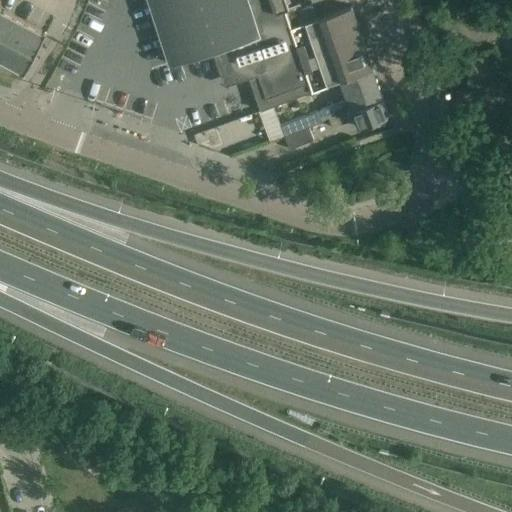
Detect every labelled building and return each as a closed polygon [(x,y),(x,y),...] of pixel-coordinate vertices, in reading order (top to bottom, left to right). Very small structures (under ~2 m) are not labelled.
[(0,0),(0,60),(25,74),(46,35),(0,10),(0,0)] [(373,70),(357,22),(352,7),(345,10),(347,17),(340,20),(337,12),(308,22),(301,4),(289,8),(285,0),(149,0),(170,65),(215,50),(226,46),(236,73),(250,69),(256,85),(265,110),(303,96),(342,81),(373,70)] [(347,17),(345,10),(337,12),(340,20),(347,17)] [(384,99),(373,70),(342,81),(346,92),(349,100),(280,126),(285,138),(310,127),(330,119),(384,99)] [(389,117),(384,99),(330,119),(333,129),(356,120),(359,128),(389,117)] [(314,141),(314,140),(310,127),(285,138),(289,150),(314,141)]
